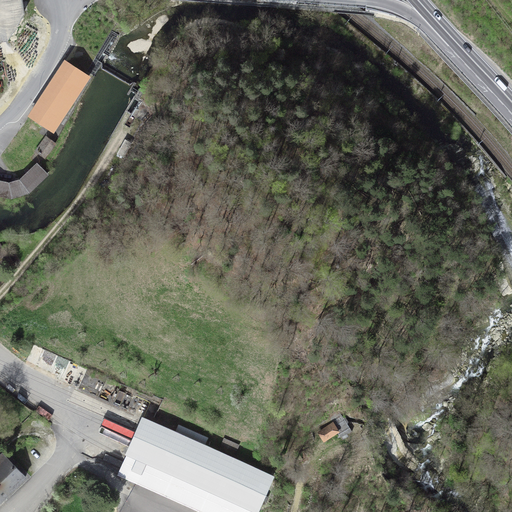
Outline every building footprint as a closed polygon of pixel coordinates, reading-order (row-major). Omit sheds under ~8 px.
[(0,0),(0,40),(7,40),(23,13),(21,0),(0,0)] [(65,62),(30,115),(53,130),(57,125),(54,123),(55,122),(53,120),(64,103),(69,107),(72,101),(68,98),(80,80),(84,83),(88,77),(65,62)] [(46,138),(36,151),(45,157),(54,144),(46,138)] [(0,194),(12,197),(28,192),(47,173),(38,164),(21,181),(9,185),(0,182),(0,194)] [(0,245),(0,260),(7,270),(14,265),(0,245)] [(125,450),(258,509),(261,501),(265,503),(268,496),(264,494),(274,471),(235,454),(240,444),(223,436),(219,446),(207,441),(210,435),(178,421),(176,427),(142,412),(136,424),(131,436),(125,450)] [(325,439),(348,424),(341,414),(329,422),(330,424),(320,431),(325,439)] [(0,501),(25,476),(5,456),(4,457),(1,454),(0,455),(0,501)]
